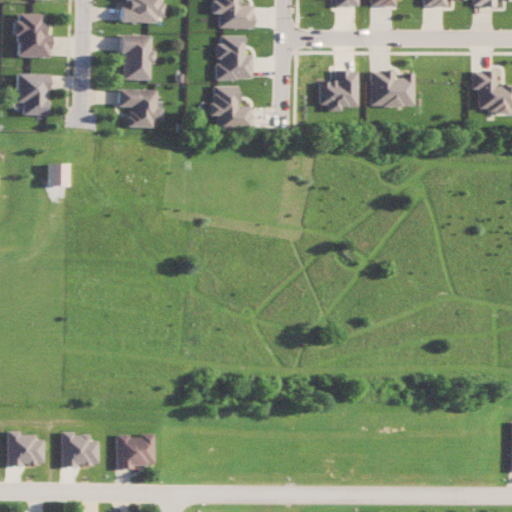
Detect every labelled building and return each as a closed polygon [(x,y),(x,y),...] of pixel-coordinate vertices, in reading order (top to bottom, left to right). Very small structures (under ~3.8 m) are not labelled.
[(154,22),(155,16),(160,16),(160,0),(121,0),(122,5),(118,5),(117,21),(154,22)] [(249,27),(250,4),(237,4),(237,0),(211,0),(212,0),(208,0),(207,12),(215,12),(214,27),(249,27)] [(48,34),(40,34),(40,13),(13,13),(12,56),(48,56),(48,34)] [(120,79),(147,80),(147,63),(152,63),(153,50),(148,50),(148,34),(117,34),(117,52),(120,52),(120,79)] [(212,78),(248,78),(248,55),(240,55),(240,34),(214,34),(214,63),(212,63),(212,78)] [(353,106),(353,69),(330,69),(330,81),(315,81),(314,104),(322,104),(322,111),(336,111),(336,106),(353,106)] [(365,70),(365,105),(409,106),(409,73),(397,72),(397,77),(391,77),(391,70),(365,70)] [(467,70),(467,88),(474,89),(473,108),(483,108),(483,114),(511,114),(511,103),(511,85),(491,85),(491,70),(467,70)] [(45,115),(45,87),(47,88),(47,74),(14,73),(13,102),(20,102),(20,114),(45,115)] [(234,105),(234,85),(209,85),(209,101),(205,101),(205,115),(212,115),(212,128),(248,128),(248,105),(234,105)] [(149,127),(149,120),(160,120),(160,108),(153,108),(153,89),(115,88),(115,106),(126,106),(125,126),(149,127)] [(46,185),(65,185),(65,163),(46,162),(46,185)] [(41,438),(33,438),(33,432),(4,432),(4,464),(41,464),(41,438)] [(95,440),(86,440),(86,433),(58,432),(58,464),(95,465),(95,440)] [(151,435),(113,434),(112,467),(129,468),(129,464),(151,464),(151,435)]
